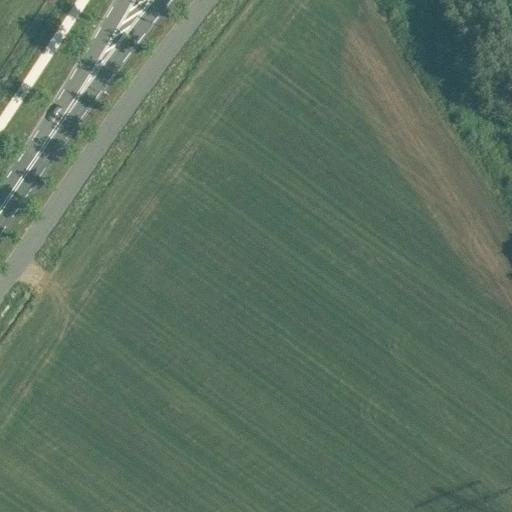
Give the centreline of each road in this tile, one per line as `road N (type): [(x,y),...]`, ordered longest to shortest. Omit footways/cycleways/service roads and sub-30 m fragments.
road 1 (unclassified): [(0,287),(205,0)]
road 2 (primary): [(70,108),(160,0)]
road 3 (primary): [(0,212),(70,108)]
road 4 (primary): [(132,0),(70,108)]
